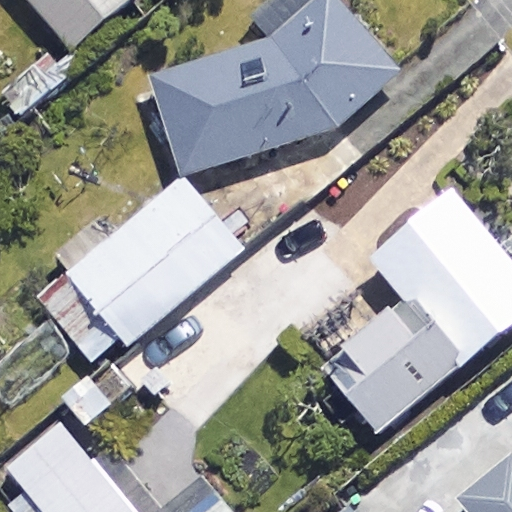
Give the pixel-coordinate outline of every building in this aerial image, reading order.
[(139,0),(28,0),(78,55),(139,0)] [(156,83),(191,187),(336,138),(400,84),(331,3),(289,39),(156,83)] [(511,337),(511,220),(482,182),(376,266),(410,308),(328,373),(381,441),(511,337)] [(247,257),(188,187),(45,306),(103,376),(247,257)] [(126,420),(93,381),(61,407),(94,446),(126,420)] [(223,511),(133,511),(67,426),(9,471),(30,499),(14,511),(227,511),(226,510),(223,511)] [(511,511),(511,473),(462,511),(511,511)] [(347,511),(332,493),(308,511),(347,511)]
